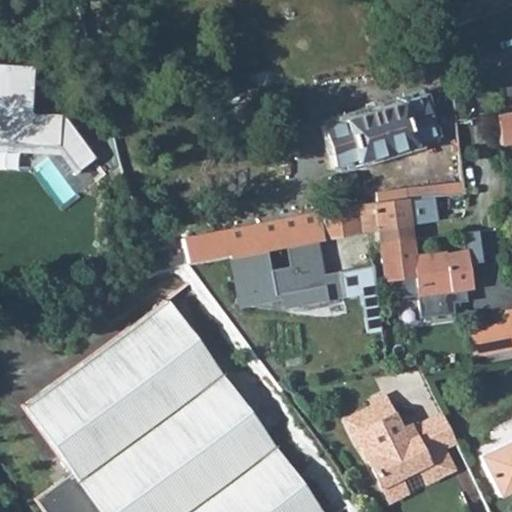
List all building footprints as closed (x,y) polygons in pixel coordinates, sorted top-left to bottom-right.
[(453,0),(444,3),(451,24),(503,6),(500,0),(453,0)] [(0,62),(0,144),(60,148),(78,171),(97,157),(62,113),(30,111),(32,65),(0,62)] [(323,126),(336,165),(354,159),(355,161),(414,143),(413,140),(433,135),(422,95),(401,101),(401,100),(341,119),(342,120),(323,126)] [(511,112),(493,116),(498,145),(511,142),(511,112)] [(431,196),(373,205),(376,229),(408,225),(435,221),(431,196)] [(222,231),(226,255),(227,255),(264,249),(284,245),(312,240),(376,229),(373,205),(222,231)] [(408,225),(376,229),(378,244),(410,239),(408,225)] [(410,239),(378,244),(383,281),(394,279),(397,298),(415,295),(419,317),(452,312),(450,302),(465,300),(463,287),(470,286),(464,249),(443,252),(438,252),(412,256),(410,239)] [(264,249),(227,255),(234,296),(279,288),(281,297),(340,287),(336,261),(317,264),(312,240),(284,245),(287,265),(268,269),(264,249)] [(378,320),(370,255),(352,258),(356,284),(363,323),(378,320)] [(352,258),(336,261),(340,287),(356,284),(352,258)] [(321,511),(166,299),(20,406),(69,473),(33,499),(42,511),(321,511)] [(498,324),(503,349),(511,346),(511,310),(503,312),(505,323),(498,324)] [(466,330),(471,355),(503,349),(498,324),(466,330)] [(382,396),(370,402),(372,406),(384,400),(382,396)] [(358,446),(378,486),(379,485),(386,501),(396,496),(401,482),(397,475),(424,462),(432,478),(451,469),(440,447),(437,441),(433,443),(427,430),(426,428),(423,425),(421,423),(417,422),(412,422),(409,423),(398,429),(384,400),(372,406),(342,420),(355,447),(358,446)] [(454,440),(441,414),(423,422),(421,423),(423,425),(426,428),(427,430),(433,443),(437,441),(440,447),(454,440)] [(511,438),(478,455),(497,496),(511,488),(511,438)]
